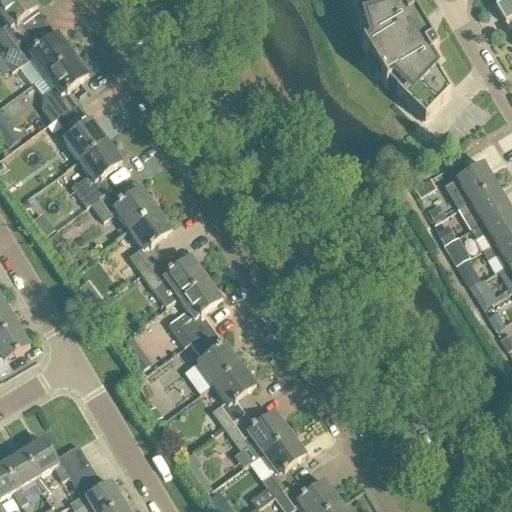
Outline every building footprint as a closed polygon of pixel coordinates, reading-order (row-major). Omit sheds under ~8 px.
[(37,16),(26,0),(12,0),(0,9),(0,20),(7,30),(0,35),(0,47),(7,57),(28,42),(19,29),(37,16)] [(0,0),(0,9),(12,0),(0,0)] [(404,29),(386,0),(373,0),(350,7),(363,53),(361,54),(385,94),(387,93),(422,126),(447,101),(447,100),(428,68),(436,63),(436,64),(437,63),(413,23),(412,24),(413,24),(404,29)] [(511,3),(496,13),(511,39),(511,3)] [(45,82),(72,63),(56,41),(37,55),(28,42),(7,57),(0,62),(12,79),(32,64),(45,82)] [(88,84),(72,63),(45,82),(54,95),(43,103),(41,116),(51,130),(57,125),(78,110),(69,98),(88,84)] [(91,128),(78,110),(57,125),(70,142),(64,147),(80,168),(107,148),(92,127),(91,128)] [(123,169),(107,148),(80,168),(90,182),(72,195),(87,215),(91,212),(113,196),(104,183),(123,169)] [(456,188),(469,209),(496,193),(483,171),(456,188)] [(481,231),(509,215),(496,193),(469,209),(469,210),(457,217),(462,226),(474,219),(481,231)] [(129,237),(157,217),(142,195),(123,209),(113,196),(91,212),(104,229),(117,220),(129,237)] [(434,229),(445,223),(438,211),(427,218),(434,229)] [(511,241),(511,220),(509,215),(481,231),(469,238),(475,247),(487,240),(494,252),(511,241)] [(173,238),(157,217),(129,237),(142,255),(130,264),(141,280),(163,265),(153,252),(173,238)] [(43,245),(54,237),(42,221),(31,229),(43,245)] [(444,253),(455,246),(447,233),(436,239),(444,253)] [(54,252),(62,248),(57,239),(49,244),(54,252)] [(511,270),(511,241),(494,252),(494,253),(482,260),(487,268),(499,261),(506,273),(511,270)] [(456,273),(466,268),(458,255),(448,260),(456,273)] [(180,306),(207,286),(191,264),(172,278),(163,265),(141,280),(154,298),(167,288),(180,306)] [(469,295),(480,288),(468,268),(456,275),(468,295),(469,295)] [(511,270),(506,273),(493,281),(494,282),(507,274),(511,283),(511,270)] [(191,349),(213,334),(203,321),(222,307),(207,286),(180,306),(189,319),(169,334),(184,355),(191,349)] [(481,316),(497,307),(484,286),(480,288),(469,295),(481,316)] [(89,287),(78,295),(87,308),(98,300),(89,287)] [(98,300),(87,308),(92,315),(103,307),(98,300)] [(0,343),(18,333),(5,313),(0,315),(0,343)] [(132,338),(122,326),(108,337),(117,349),(132,338)] [(30,354),(18,333),(0,343),(0,383),(11,376),(10,375),(9,376),(5,369),(30,354)] [(225,351),(213,334),(191,349),(204,367),(198,371),(213,392),(240,372),(225,351)] [(507,359),(511,355),(511,344),(510,341),(500,347),(507,359)] [(120,353),(139,380),(152,371),(133,344),(120,353)] [(256,393),(240,372),(213,392),(226,410),(213,419),(225,435),(256,412),(248,400),(256,393)] [(262,462),(290,441),(274,420),(266,426),(256,412),(225,435),(238,453),(249,444),(262,462)] [(153,430),(162,423),(155,414),(146,421),(153,430)] [(305,463),(290,441),(262,462),(275,479),(262,488),(268,496),(252,508),(254,511),(264,511),(274,505),(295,490),(285,477),(305,463)] [(70,485),(64,475),(62,471),(59,473),(56,466),(44,447),(23,459),(38,486),(41,484),(55,476),(63,489),(70,485)] [(64,475),(85,463),(78,453),(56,466),(59,473),(62,471),(64,475)] [(50,497),(41,484),(38,486),(23,459),(2,472),(18,498),(21,496),(34,488),(42,502),(50,497)] [(195,461),(184,469),(191,480),(203,471),(195,461)] [(71,486),(91,474),(85,463),(64,475),(70,485),(71,486)] [(25,511),(29,510),(21,496),(18,498),(2,472),(0,473),(0,508),(14,500),(20,511),(25,511)] [(76,497),(97,484),(91,474),(71,486),(75,494),(76,497)] [(205,480),(197,487),(202,494),(211,488),(205,480)] [(82,508),(104,495),(97,484),(76,497),(80,502),(81,505),(82,508)] [(338,511),(340,511),(324,489),(304,503),(295,490),(274,505),(278,511),(338,511)] [(111,490),(104,495),(82,508),(81,505),(70,511),(69,511),(85,511),(88,511),(122,511),(124,511),(111,490)] [(80,502),(76,497),(75,494),(60,502),(65,510),(80,502)]
